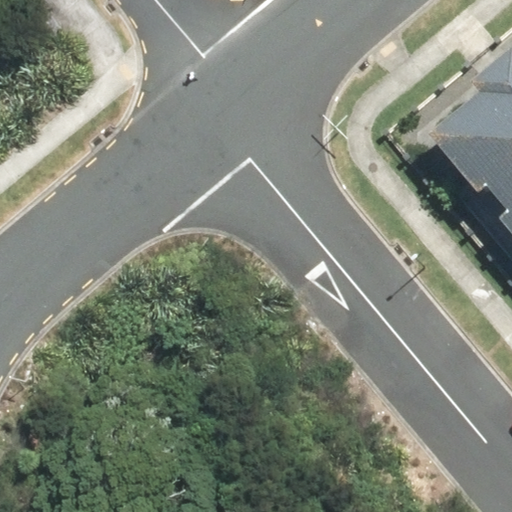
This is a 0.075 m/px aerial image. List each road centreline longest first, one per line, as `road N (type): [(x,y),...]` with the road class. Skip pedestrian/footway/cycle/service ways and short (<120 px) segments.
road 1 (residential): [(511,473),(216,120)]
road 2 (residential): [(216,120),(0,311)]
road 3 (residential): [(357,0),(241,98)]
road 4 (residential): [(159,0),(241,98)]
